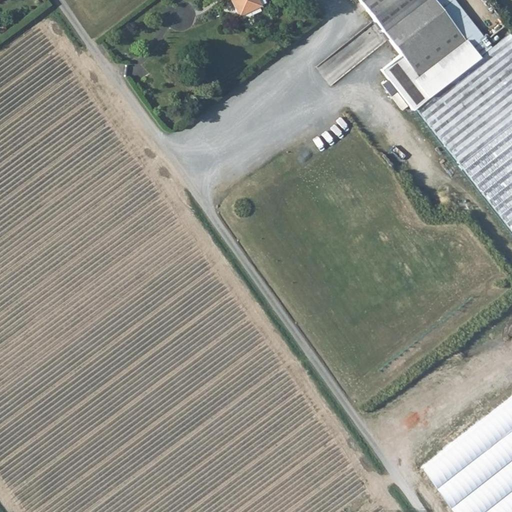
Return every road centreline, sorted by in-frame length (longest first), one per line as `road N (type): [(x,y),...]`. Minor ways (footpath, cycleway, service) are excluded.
road 1 (unclassified): [(58,0),(421,511)]
road 2 (unknown): [(160,143),(345,8),(337,0)]
